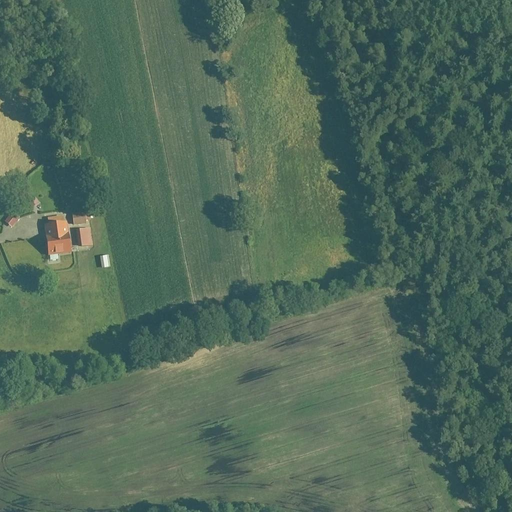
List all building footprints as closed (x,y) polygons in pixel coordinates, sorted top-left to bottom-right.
[(16,197),(27,211),(37,203),(26,189),(16,197)] [(9,228),(18,219),(11,212),(2,221),(9,228)] [(59,234),(56,212),(34,215),(37,242),(42,241),(44,258),(69,255),(66,233),(59,234)] [(69,218),(70,227),(84,226),(83,217),(69,218)] [(76,248),(89,247),(88,229),(75,231),(76,248)] [(98,269),(106,268),(105,257),(97,257),(98,269)]
